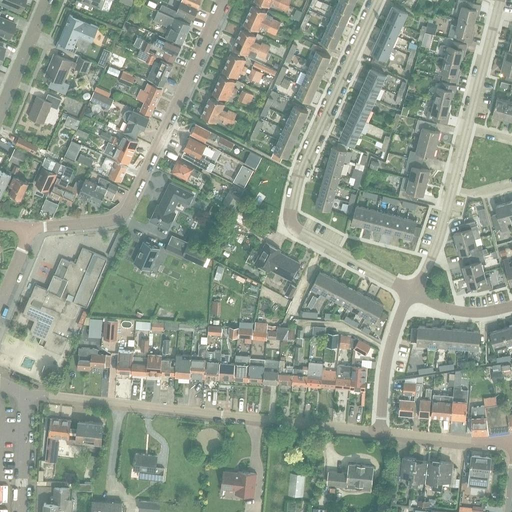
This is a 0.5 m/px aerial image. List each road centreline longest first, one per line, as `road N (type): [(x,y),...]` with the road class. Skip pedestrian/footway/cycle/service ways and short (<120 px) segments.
road 1 (residential): [(412,292),(291,228),(289,217),(306,156),(377,0)]
road 2 (residential): [(379,431),(26,395)]
road 3 (residential): [(29,228),(122,216),(222,0)]
road 4 (residential): [(379,431),(388,347),(412,292)]
road 5 (residential): [(511,443),(379,431)]
road 6 (residential): [(466,125),(498,0)]
